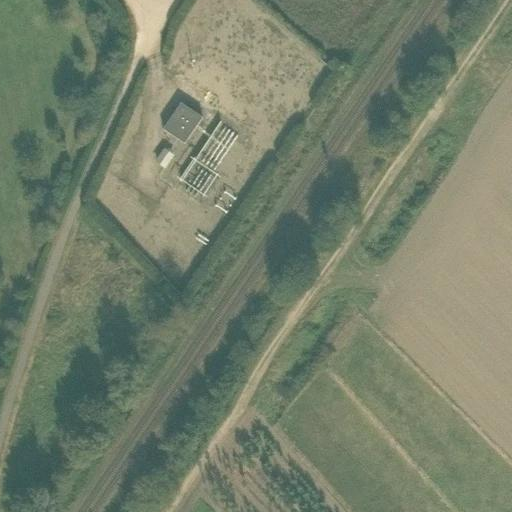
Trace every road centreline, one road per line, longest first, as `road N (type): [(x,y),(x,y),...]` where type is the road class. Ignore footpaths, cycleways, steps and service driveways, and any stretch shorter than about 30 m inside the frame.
road 1 (track): [(165,511),(511,20)]
road 2 (unclassified): [(0,446),(76,204),(172,0)]
